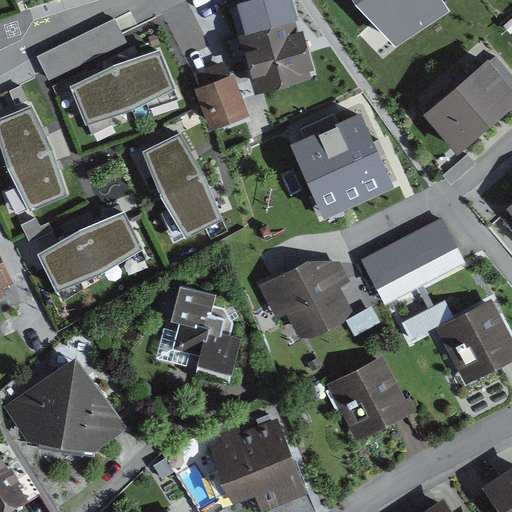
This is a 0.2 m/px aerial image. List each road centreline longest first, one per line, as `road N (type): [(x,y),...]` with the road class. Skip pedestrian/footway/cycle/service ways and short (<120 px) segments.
road 1 (residential): [(511,267),(441,195),(357,243)]
road 2 (residential): [(349,511),(511,415)]
road 3 (residential): [(0,64),(129,0)]
